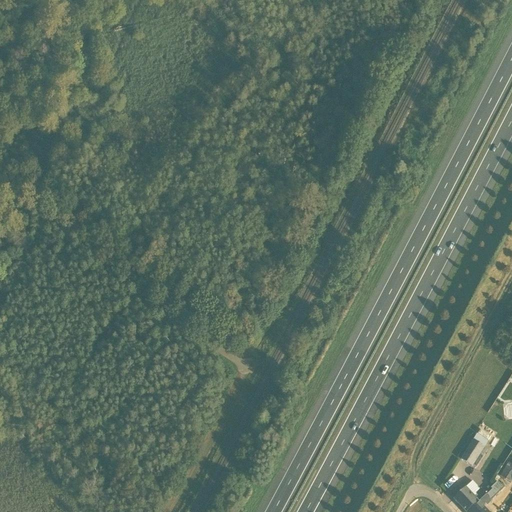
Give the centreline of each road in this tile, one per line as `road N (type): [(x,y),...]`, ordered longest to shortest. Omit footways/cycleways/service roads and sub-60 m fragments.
road 1 (motorway): [(511,56),(272,511)]
road 2 (motorway): [(304,511),(511,117)]
road 3 (unclassified): [(236,360),(175,322),(0,165)]
road 4 (track): [(171,511),(230,400),(236,360)]
